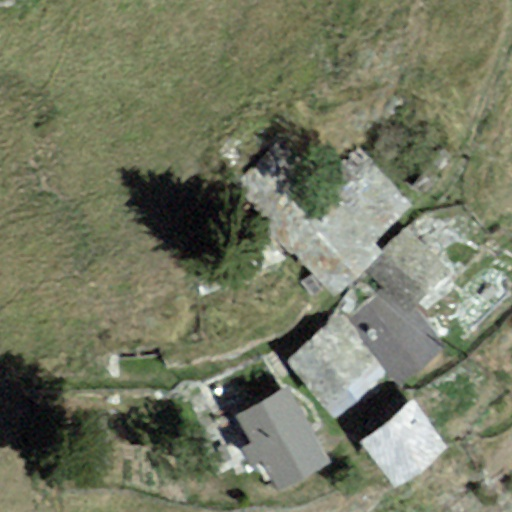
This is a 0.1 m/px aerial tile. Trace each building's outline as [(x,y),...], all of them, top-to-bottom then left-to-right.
[(346,248),(267,156),(221,195),(299,287),(346,248)] [(374,295),(329,325),(365,379),(410,350),(374,295)] [(350,378),(316,331),(267,366),(301,413),(350,378)] [(292,463),(263,401),(218,422),(247,484),(292,463)] [(404,448),(378,414),(333,449),(359,483),(404,448)]
